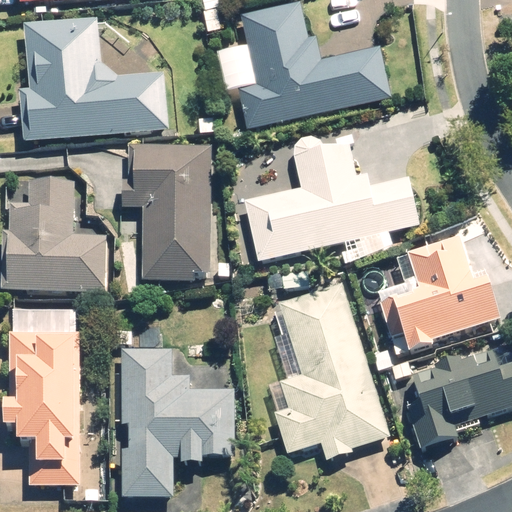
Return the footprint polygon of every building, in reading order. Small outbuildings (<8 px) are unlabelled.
[(12,0),(13,12),(159,0),(12,0)] [(217,0),(220,8),(255,0),(217,0)] [(217,14),(215,2),(200,5),(206,38),(218,37),(214,15),(217,14)] [(235,98),(245,141),(389,105),(376,53),(318,68),(312,43),(305,45),(295,5),(239,19),(247,53),(211,61),(221,101),(235,98)] [(114,84),(97,71),(93,24),(18,30),(22,76),(16,76),(23,151),(166,138),(161,80),(114,84)] [(343,248),(348,268),(393,258),(388,237),(419,230),(407,182),(368,192),(365,181),(355,183),(347,151),(292,164),(300,196),(242,210),(257,269),(343,248)] [(208,284),(209,156),(128,155),(128,189),(117,189),(117,219),(141,219),(141,289),(192,290),(192,284),(208,284)] [(69,240),(70,190),(26,189),(26,213),(6,212),(5,241),(0,241),(0,250),(0,297),(106,301),(108,242),(69,240)] [(408,288),(376,298),(397,369),(433,358),(429,346),(496,326),(484,287),(471,291),(457,246),(400,263),(408,288)] [(387,447),(335,288),(276,308),(300,381),(261,394),(284,464),(317,453),(322,468),(387,447)] [(70,339),(71,316),(12,314),(11,340),(7,340),(4,410),(0,409),(0,437),(5,438),(5,453),(29,454),(27,501),(54,502),(54,491),(77,492),(82,374),(78,374),(79,340),(70,339)] [(171,358),(118,357),(114,508),(172,509),(173,466),(179,466),(179,473),(197,474),(197,469),(231,470),(233,397),(189,396),(189,383),(170,383),(171,358)] [(422,381),(396,389),(416,461),(452,451),(447,433),(511,415),(511,369),(500,373),(497,361),(471,368),(469,360),(420,374),(422,381)]
